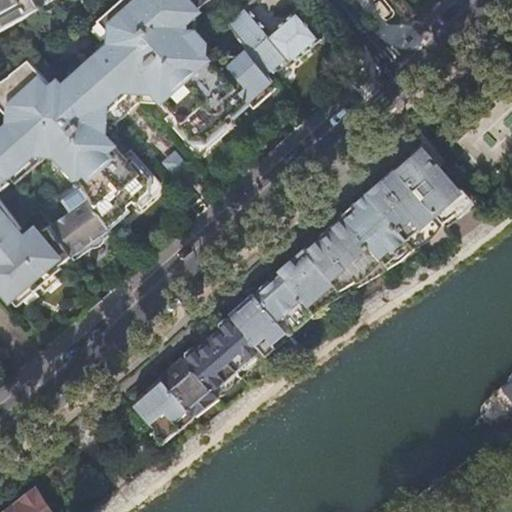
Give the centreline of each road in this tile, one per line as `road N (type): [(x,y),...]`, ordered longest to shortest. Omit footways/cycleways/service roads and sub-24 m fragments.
road 1 (residential): [(402,84),(0,430)]
road 2 (residential): [(498,0),(402,84)]
